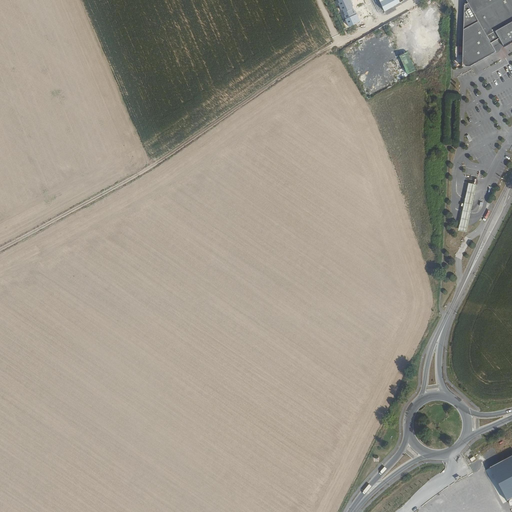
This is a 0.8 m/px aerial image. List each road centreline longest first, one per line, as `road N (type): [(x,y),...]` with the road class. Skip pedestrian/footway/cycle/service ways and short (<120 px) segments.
road 1 (track): [(0,250),(150,168),(303,62),(413,0)]
road 2 (track): [(457,4),(443,144),(449,155),(439,308),(446,315)]
road 3 (tertiary): [(511,177),(430,350),(417,404)]
road 4 (tertiary): [(451,399),(440,376),(441,341),(511,198)]
